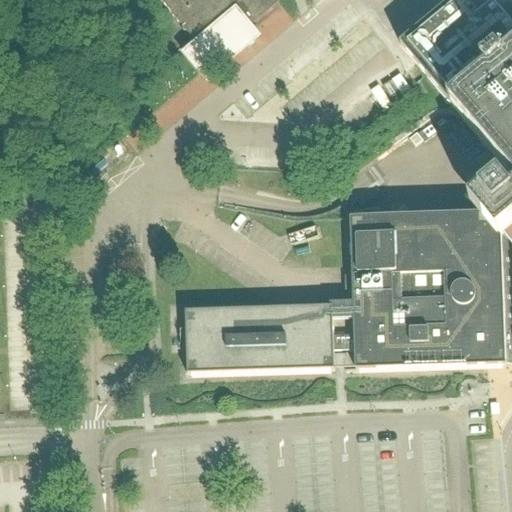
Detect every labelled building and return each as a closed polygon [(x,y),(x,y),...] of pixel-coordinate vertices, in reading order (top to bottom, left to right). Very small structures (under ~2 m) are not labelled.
[(158,0),(198,47),(213,35),(227,51),(235,44),(241,52),(257,38),(250,30),(280,4),(276,0),(158,0)] [(354,223),(352,223),(354,306),(355,323),(357,373),(507,368),(507,367),(511,367),(511,27),(489,0),(457,0),(401,47),(503,170),(500,172),(501,184),(482,200),(491,211),(485,216),(486,217),(485,218),(354,223)] [(241,158),(245,175),(259,172),(254,154),(241,158)] [(452,170),(436,184),(445,194),(461,180),(452,170)] [(340,251),(327,255),(331,270),(344,267),(340,251)] [(189,378),(336,373),(335,354),(344,354),(356,354),(356,339),(335,340),(334,323),(355,323),(354,306),(331,307),(331,310),(187,315),(189,378)]
